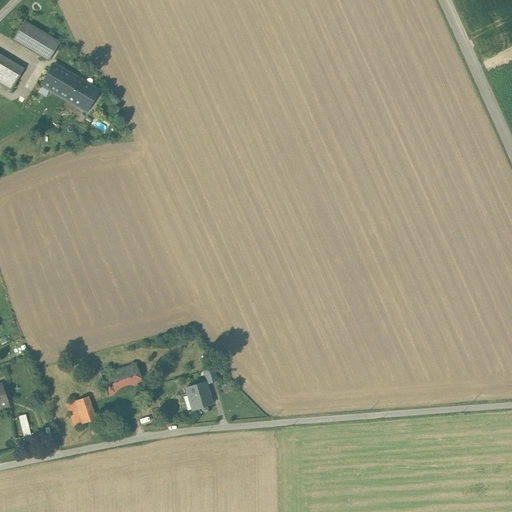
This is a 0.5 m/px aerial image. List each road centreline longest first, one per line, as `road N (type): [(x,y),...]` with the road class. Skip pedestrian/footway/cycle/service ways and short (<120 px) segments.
road 1 (unclassified): [(0,466),(165,433),(511,404)]
road 2 (unclassified): [(446,0),(511,149)]
